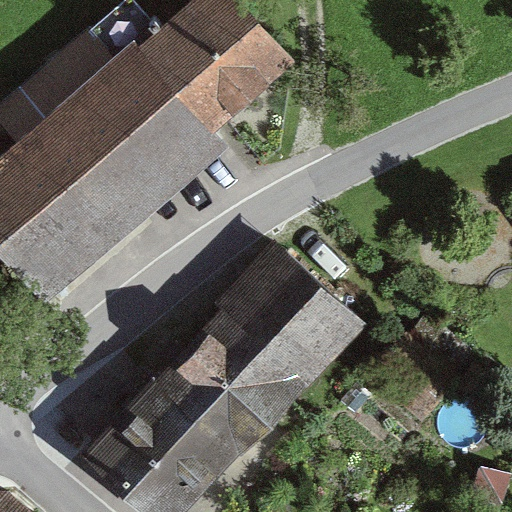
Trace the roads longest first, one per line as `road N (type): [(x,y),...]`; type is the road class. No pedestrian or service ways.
road 1 (unclassified): [(19,404),(307,188),(511,98)]
road 2 (unclassified): [(116,511),(19,404)]
